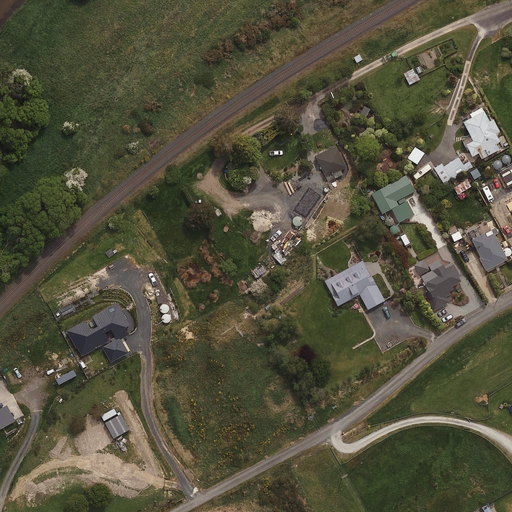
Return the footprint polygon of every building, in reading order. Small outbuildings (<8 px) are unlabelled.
[(418,80),(412,70),(404,74),(410,84),(418,80)] [(370,109),(363,106),(357,121),(363,123),(370,109)] [(487,122),(480,107),(467,114),(469,118),(461,122),(468,135),(460,138),(470,157),(477,153),(480,159),(498,150),(495,144),(498,142),(494,133),(498,131),(492,119),(487,122)] [(345,167),(335,146),(315,155),(328,181),(343,174),(340,169),(345,167)] [(423,153),(413,147),(406,158),(416,164),(423,153)] [(444,185),(470,167),(466,161),(462,164),(457,157),(443,167),(441,163),(433,169),(444,185)] [(413,191),(405,175),(370,194),(380,214),(397,205),(395,201),(413,191)] [(470,186),(466,178),(452,187),(456,194),(470,186)] [(500,251),(486,222),(466,232),(485,270),(505,260),(500,251)] [(461,238),(457,231),(449,235),(452,242),(461,238)] [(409,244),(403,234),(394,239),(400,249),(409,244)] [(442,269),(437,260),(427,265),(424,259),(412,265),(426,292),(423,294),(432,311),(448,302),(445,296),(452,292),(449,286),(459,281),(450,264),(442,269)] [(373,280),(363,261),(325,281),(338,305),(359,294),(368,309),(384,300),(373,280)] [(127,336),(126,334),(123,329),(129,326),(116,303),(92,316),(97,326),(90,330),(84,320),(67,330),(81,356),(102,344),(111,362),(128,352),(120,339),(127,336)] [(0,428),(15,420),(7,405),(0,408),(0,428)] [(103,414),(100,415),(104,421),(116,413),(113,408),(108,411),(106,408),(102,410),(103,414)] [(129,429),(121,414),(105,423),(113,438),(129,429)]
